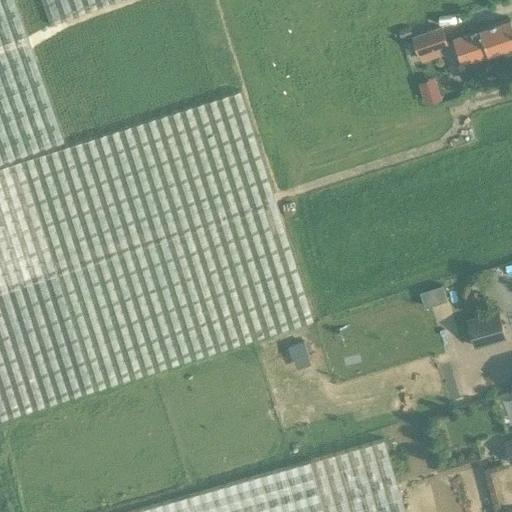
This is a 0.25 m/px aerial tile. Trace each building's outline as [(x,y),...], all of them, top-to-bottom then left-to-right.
[(14,0),(0,0),(0,162),(64,139),(14,0)] [(41,0),(50,23),(114,0),(41,0)] [(511,28),(508,18),(452,37),(460,62),(502,48),(505,55),(511,52),(511,28)] [(441,25),(411,34),(417,53),(447,43),(441,25)] [(421,101),(437,97),(432,75),(416,79),(421,101)] [(307,304),(240,89),(197,103),(111,130),(7,163),(0,165),(0,418),(241,343),(312,320),(307,304)] [(504,334),(498,310),(466,319),(473,343),(504,334)] [(511,437),(503,440),(510,462),(511,460),(511,437)] [(404,511),(383,438),(345,449),(124,511),(404,511)]
